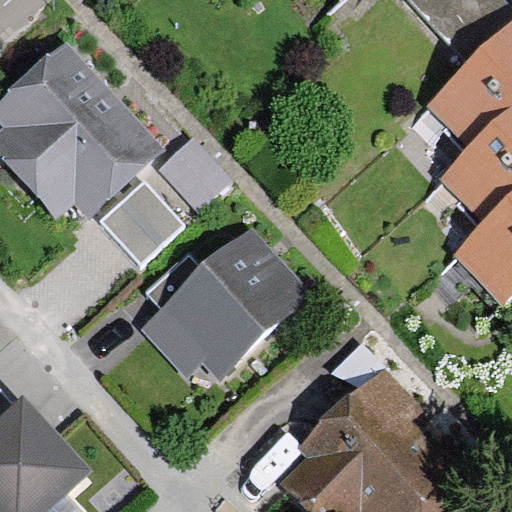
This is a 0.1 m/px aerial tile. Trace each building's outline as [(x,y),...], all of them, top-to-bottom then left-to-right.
[(511,32),(511,9),(503,0),(409,0),(473,68),(511,32)] [(511,32),(473,68),(429,108),(471,155),(439,183),(483,231),(450,260),(501,316),(511,306),(511,32)] [(77,206),(92,222),(166,154),(69,48),(0,110),(0,124),(7,131),(0,137),(0,157),(58,222),(77,206)] [(202,160),(182,178),(209,207),(228,190),(202,160)] [(146,185),(103,225),(142,268),(186,228),(146,185)] [(165,314),(147,330),(188,376),(206,360),(222,378),(312,299),(255,235),(208,277),(165,314)] [(165,314),(208,277),(193,259),(150,297),(165,314)] [(0,426),(18,411),(0,391),(0,426)] [(451,511),(467,497),(367,393),(301,456),(312,468),(287,492),(306,511),(451,511)] [(56,511),(93,480),(29,408),(0,432),(0,511),(56,511)]
